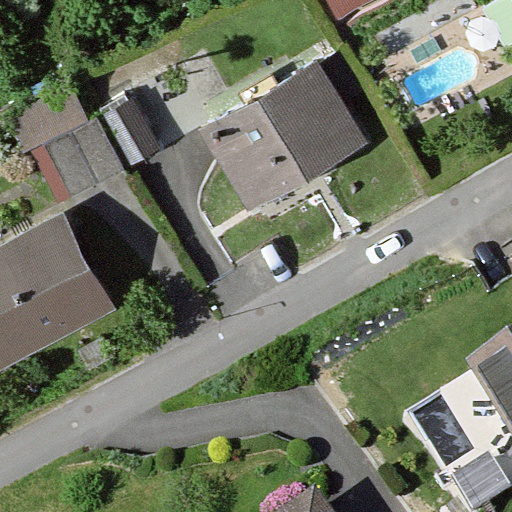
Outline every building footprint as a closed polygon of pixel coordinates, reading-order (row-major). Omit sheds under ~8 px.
[(330,0),(339,14),(365,0),(330,0)] [(328,53),(211,116),(261,208),(377,145),(328,53)] [(71,84),(15,113),(57,193),(122,160),(98,113),(97,110),(87,115),(71,84)] [(132,95),(98,113),(122,160),(159,142),(132,95)] [(0,358),(111,300),(62,207),(0,239),(0,358)] [(511,338),(472,363),(511,428),(511,338)] [(325,511),(315,497),(292,511),(325,511)]
